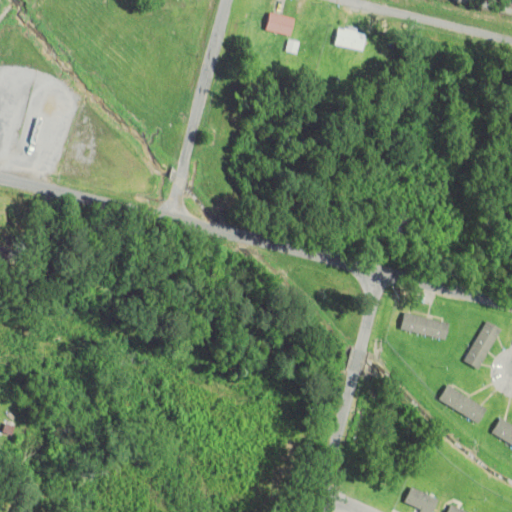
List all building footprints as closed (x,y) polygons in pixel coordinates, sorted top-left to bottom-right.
[(287,36),(290,18),(263,13),(259,31),(287,36)] [(355,54),(363,38),(337,25),(329,41),(355,54)] [(442,340),(445,322),(399,314),(396,331),(442,340)] [(497,330),(482,321),(459,362),(474,370),(497,330)] [(474,424),(483,408),(442,386),(434,401),(474,424)] [(486,436),(511,447),(511,428),(494,421),(486,436)] [(418,511),(429,511),(435,500),(408,487),(400,503),(418,511)]
